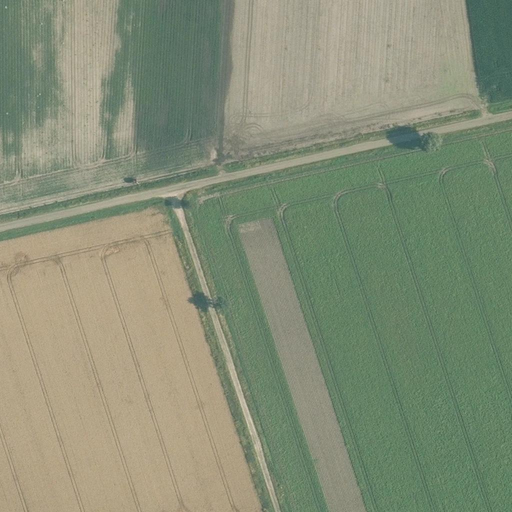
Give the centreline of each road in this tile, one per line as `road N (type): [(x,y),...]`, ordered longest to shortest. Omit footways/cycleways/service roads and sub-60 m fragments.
road 1 (unclassified): [(0,227),(511,114)]
road 2 (track): [(278,511),(173,189)]
